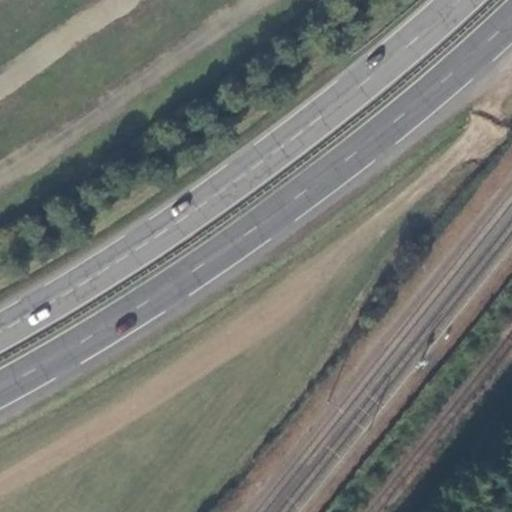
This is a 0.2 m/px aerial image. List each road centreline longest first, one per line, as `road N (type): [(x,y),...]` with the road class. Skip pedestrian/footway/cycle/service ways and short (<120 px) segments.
road 1 (trunk): [(0,387),(114,325),(252,233),(361,153),(511,18)]
road 2 (trunk): [(460,0),(223,194),(0,330)]
